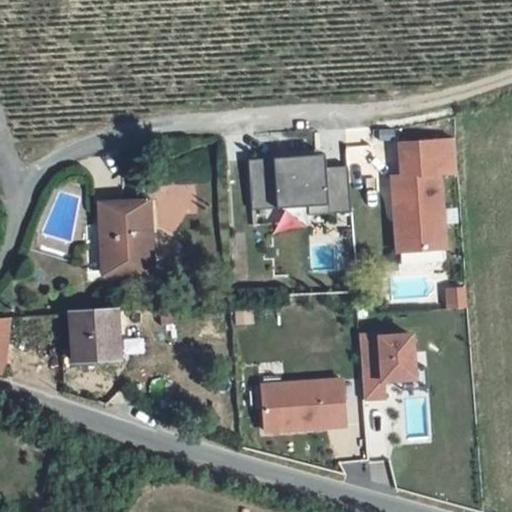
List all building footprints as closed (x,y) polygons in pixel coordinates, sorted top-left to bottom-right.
[(399,253),(447,250),(442,175),(459,174),(457,141),(401,144),(403,177),(394,178),(396,215),(402,214),(403,223),(397,224),(399,253)] [(329,155),(252,161),(255,208),(270,207),(269,204),(281,203),(282,206),(312,204),(312,207),(313,216),(355,213),(352,167),(330,168),(329,155)] [(104,202),(107,275),(158,273),(155,200),(104,202)] [(255,208),(256,211),(312,207),(312,204),(282,206),(281,203),(269,204),(270,207),(255,208)] [(450,310),(468,308),(466,290),(448,291),(450,310)] [(116,363),(112,312),(70,315),(74,365),(116,363)] [(0,371),(14,376),(20,319),(0,320),(0,371)] [(384,335),(363,337),(367,399),(388,398),(387,382),(419,379),(416,336),(384,338),(384,335)] [(269,432),(349,426),(346,381),(265,386),(269,432)]
